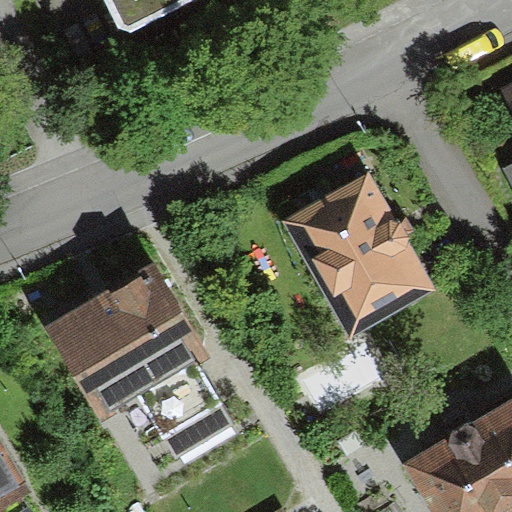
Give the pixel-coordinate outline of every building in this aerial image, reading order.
[(107,0),(122,29),(180,0),(107,0)] [(428,310),(360,191),(287,232),(355,351),(428,310)] [(204,377),(152,275),(46,329),(98,431),(204,377)] [(511,511),(511,416),(511,415),(403,475),(423,511),(511,511)] [(0,511),(27,511),(0,462),(0,511)]
